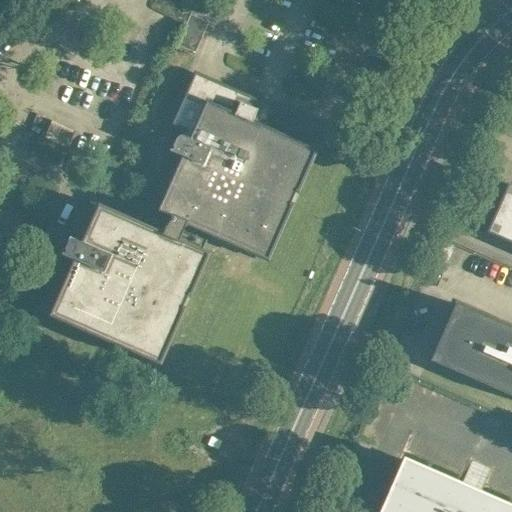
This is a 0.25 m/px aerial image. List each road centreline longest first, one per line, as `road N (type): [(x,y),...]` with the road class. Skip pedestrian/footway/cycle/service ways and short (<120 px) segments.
road 1 (residential): [(254,511),(435,103),(498,18)]
road 2 (unclassified): [(0,74),(104,0)]
